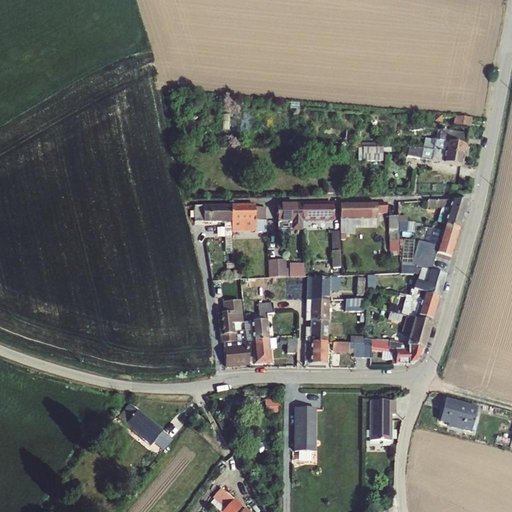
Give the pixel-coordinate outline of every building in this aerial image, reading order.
[(470,118),(454,116),(454,126),(469,127),(470,118)] [(425,140),(423,148),(464,156),(468,136),(455,133),(455,129),(451,128),(450,132),(441,131),(438,143),(425,140)] [(464,156),(423,148),(421,160),(461,168),(464,156)] [(375,149),(358,149),(358,161),(378,163),(379,149),(375,149)] [(344,183),(327,183),(327,194),(344,194),(344,183)] [(439,221),(445,224),(462,229),(469,204),(466,202),(427,201),(427,209),(443,209),(439,221)] [(387,204),(340,205),(340,221),(377,220),(377,212),(387,212),(387,204)] [(279,222),(302,221),(302,205),(278,206),(279,222)] [(333,205),(302,205),(302,221),(333,221),(333,205)] [(232,222),(232,206),(196,206),(196,223),(226,222),(226,249),(231,249),(231,222),(232,222)] [(232,206),(232,222),(256,222),(256,232),(268,232),(267,208),(257,208),(257,206),(232,206)] [(339,211),(335,211),(335,231),(333,231),(333,249),(342,249),(341,235),(340,235),(339,211)] [(398,222),(398,217),(389,218),(390,236),(399,236),(398,222)] [(462,229),(445,224),(437,247),(421,243),(416,258),(431,263),(435,254),(452,259),(462,229)] [(333,267),(342,266),(341,250),(332,250),(333,267)] [(269,262),(269,279),(285,279),(285,271),(285,262),(269,262)] [(306,277),(306,262),(290,262),(290,276),(306,277)] [(416,283),(414,290),(418,291),(417,294),(422,295),(422,294),(440,299),(447,277),(431,272),(427,286),(416,283)] [(313,279),(312,302),(329,301),(329,280),(313,279)] [(357,279),(356,301),(364,301),(365,280),(357,279)] [(418,291),(414,290),(414,291),(413,293),(415,293),(410,310),(403,308),(401,315),(416,320),(416,317),(432,322),(440,299),(422,294),(422,295),(417,294),(418,291)] [(312,302),(311,322),(328,323),(329,301),(312,302)] [(363,313),(364,301),(356,301),(346,301),(346,313),(363,313)] [(220,316),(223,344),(241,343),(240,337),(234,337),(234,334),(231,334),(230,325),(240,324),(239,303),(223,304),(224,316),(220,316)] [(247,342),(269,340),(267,315),(273,315),(273,304),(258,305),(259,322),(245,323),(245,328),(246,333),(247,342)] [(416,317),(416,320),(408,346),(423,352),(432,322),(416,317)] [(311,329),(306,329),(305,344),(327,344),(328,323),(311,322),(311,329)] [(249,363),(247,342),(246,333),(234,334),(234,337),(240,337),(241,343),(223,344),(225,366),(249,363)] [(269,340),(247,342),(249,363),(255,362),(255,365),(271,364),(269,340)] [(295,340),(287,340),(287,355),(295,355),(295,340)] [(390,342),(364,341),(364,344),(363,359),(371,359),(371,352),(371,347),(389,347),(389,350),(395,352),(396,366),(400,365),(412,362),(420,357),(423,352),(408,346),(395,344),(390,343),(390,342)] [(327,344),(305,344),(305,365),(327,366),(327,344)] [(363,359),(364,344),(354,344),(334,344),(334,351),(354,352),(354,359),(363,359)] [(371,347),(371,352),(381,352),(380,360),(392,360),(392,366),(393,366),(396,366),(395,352),(389,350),(389,347),(371,347)] [(281,399),(265,400),(265,414),(281,413),(281,399)] [(479,408),(445,400),(439,424),(473,434),(479,408)] [(396,402),(367,402),(367,441),(392,443),(392,417),(396,417),(396,402)] [(163,452),(172,442),(161,433),(161,432),(129,405),(117,419),(150,447),(153,444),(163,452)] [(301,409),(295,409),(294,453),(315,453),(316,409),(301,409)] [(198,413),(194,417),(202,423),(205,419),(198,413)] [(237,511),(244,505),(222,486),(213,497),(225,507),(220,511),(237,511)]
